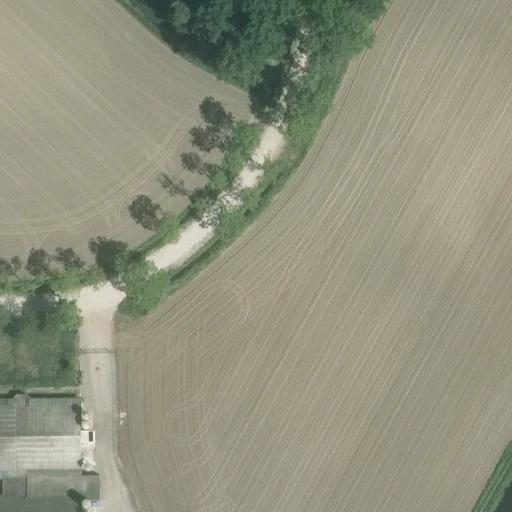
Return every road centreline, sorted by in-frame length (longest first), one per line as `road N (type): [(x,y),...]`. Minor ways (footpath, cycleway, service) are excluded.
road 1 (track): [(317,0),(276,136),(185,244),(122,283),(49,302),(0,303)]
road 2 (unknown): [(85,292),(95,429),(114,511)]
